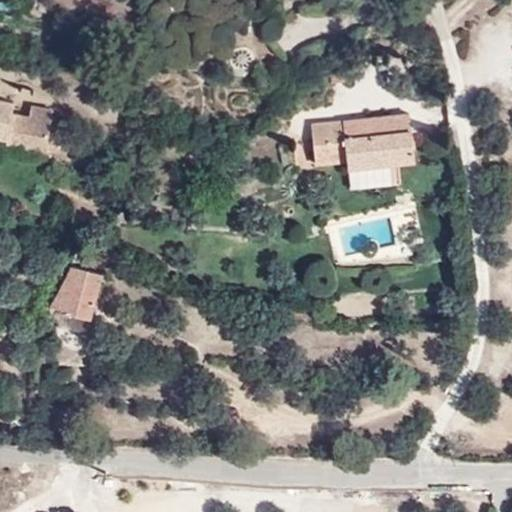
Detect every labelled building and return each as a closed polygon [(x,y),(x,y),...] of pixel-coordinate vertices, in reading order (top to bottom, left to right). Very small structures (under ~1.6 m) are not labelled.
[(347,72),(348,83),(360,82),(360,72),(347,72)] [(0,138),(11,141),(9,154),(42,160),(47,132),(14,126),(16,113),(18,106),(0,102),(0,138)] [(14,126),(47,132),(51,109),(31,105),(28,115),(16,113),(14,126)] [(321,164),(353,163),(354,168),(401,165),(421,163),(416,116),(318,124),(321,164)] [(355,183),(402,180),(401,165),(354,168),(355,183)] [(81,290),(77,313),(103,318),(112,274),(79,268),(75,288),(81,290)] [(304,307),(303,323),(320,325),(321,308),(304,307)] [(57,314),(56,327),(86,329),(87,316),(57,314)]
